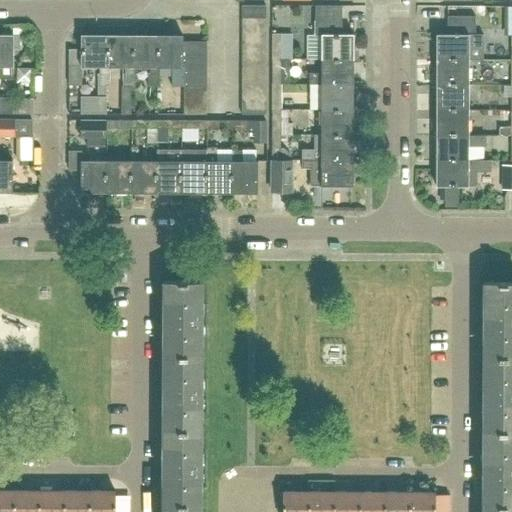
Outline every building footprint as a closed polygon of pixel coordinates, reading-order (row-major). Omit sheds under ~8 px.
[(241,6),(241,18),(265,18),(265,6),(241,6)] [(320,34),(320,60),(352,60),(353,34),(341,34),(341,6),(314,6),(314,34),(320,34)] [(436,35),(436,61),(469,61),(469,59),(483,59),(483,36),(476,36),(476,17),(447,17),(447,35),(436,35)] [(265,30),(265,18),(241,18),(241,30),(265,30)] [(241,42),(265,42),(265,30),(241,30),(241,42)] [(271,34),(271,60),(280,60),(280,34),(271,34)] [(12,35),(0,35),(0,83),(0,78),(12,77),(12,35)] [(80,98),(80,115),(106,115),(106,87),(109,87),(109,68),(106,68),(106,35),(80,35),(80,68),(99,68),(99,75),(97,75),(97,98),(80,98)] [(131,35),(106,35),(106,68),(109,68),(124,68),(124,74),(122,74),(122,86),(134,86),(134,68),(131,68),(131,35)] [(159,87),(159,68),(156,68),(156,35),(131,35),(131,68),(134,68),(149,68),(149,74),(147,74),(147,87),(159,87)] [(182,54),(182,42),(182,35),(156,35),(156,68),(159,68),(172,68),(172,87),(184,87),(184,79),(184,66),(182,67),(182,54)] [(182,42),(182,54),(206,55),(206,42),(182,42)] [(265,54),(265,42),(241,42),(241,54),(265,54)] [(182,67),(184,66),(206,67),(206,55),(182,54),(182,67)] [(265,66),(265,54),(241,54),(241,66),(265,66)] [(280,60),(271,60),(271,85),(281,85),(281,84),(289,84),(289,60),(280,60)] [(353,85),(352,60),(320,60),(320,72),(309,72),(309,84),(320,84),(320,85),(353,85)] [(436,84),(469,85),(469,61),(436,61),(436,84)] [(184,66),(184,79),(206,79),(206,67),(184,66)] [(265,78),(265,66),(241,66),(241,78),(265,78)] [(265,90),(265,78),(241,78),(241,90),(265,90)] [(206,91),(206,79),(184,79),(184,87),(184,90),(206,91)] [(436,84),(436,110),(469,110),(469,85),(436,84)] [(281,85),(271,85),(271,110),(281,110),(281,85)] [(320,85),(320,110),(353,110),(353,85),(320,85)] [(184,90),(184,103),(206,103),(206,91),(184,90)] [(265,102),(265,90),(241,90),(241,102),(265,102)] [(13,97),(0,96),(0,113),(13,114),(13,97)] [(265,115),(265,102),(241,102),(241,115),(265,115)] [(206,115),(206,103),(184,103),(183,115),(206,115)] [(281,110),(271,110),(271,135),(281,135),(281,110)] [(320,110),(320,133),(320,134),(352,134),(353,110),(320,110)] [(469,135),(469,110),(436,110),(436,135),(469,135)] [(0,119),(0,137),(13,138),(13,120),(0,119)] [(106,147),(106,130),(106,120),(80,120),(80,130),(80,139),(86,139),(86,147),(106,147)] [(106,120),(106,130),(131,130),(131,121),(106,120)] [(131,121),(131,130),(156,130),(156,121),(131,121)] [(182,130),(182,121),(156,121),(156,130),(182,130)] [(182,121),(182,130),(206,130),(206,121),(182,121)] [(206,121),(206,130),(232,130),(232,121),(206,121)] [(266,121),(257,121),(232,121),(232,130),(253,130),(253,142),(266,142),(266,121)] [(499,125),(499,134),(510,134),(510,125),(499,125)] [(320,159),(352,159),(352,134),(320,134),(320,133),(314,133),(314,148),(301,148),(301,159),(320,159)] [(33,135),(23,135),(22,157),(32,158),(33,135)] [(281,135),(271,135),(271,159),(281,159),(281,135)] [(436,135),(436,160),(469,160),(469,135),(436,135)] [(206,150),(206,194),(231,194),(232,162),(217,162),(217,146),(206,146),(206,150)] [(156,162),(156,194),(182,194),(182,162),(182,150),(156,150),(156,162)] [(182,162),(182,194),(206,194),(206,150),(182,150),(182,162)] [(232,162),(231,194),(257,194),(257,162),(242,162),(242,150),(232,150),(232,162)] [(281,159),(271,159),(271,192),(291,192),(291,160),(281,160),(281,159)] [(352,159),(320,159),(320,186),(352,186),(352,159)] [(0,192),(13,193),(13,161),(0,160),(0,192)] [(469,160),(436,160),(436,187),(468,187),(477,181),(477,171),(491,171),(491,160),(469,160)] [(106,193),(106,162),(80,161),(80,193),(106,193)] [(106,162),(106,193),(131,193),(131,162),(106,162)] [(131,162),(131,193),(156,194),(156,162),(131,162)] [(163,319),(202,319),(202,282),(163,282),(163,319)] [(483,320),(511,320),(511,282),(483,282),(483,320)] [(202,319),(163,319),(163,357),(201,357),(202,319)] [(511,357),(511,320),(483,320),(483,357),(511,357)] [(201,357),(163,357),(162,394),(201,394),(201,357)] [(511,394),(511,357),(483,357),(483,394),(511,394)] [(201,394),(162,394),(162,431),(201,431),(201,394)] [(511,432),(511,394),(483,394),(483,432),(511,432)] [(201,431),(162,431),(162,468),(201,469),(201,431)] [(511,469),(511,432),(483,432),(482,469),(511,469)] [(201,469),(162,468),(162,505),(201,505),(201,469)] [(511,469),(482,469),(482,504),(511,504),(511,469)] [(14,511),(14,491),(0,490),(0,511),(14,511)] [(39,511),(39,491),(14,491),(14,511),(39,511)] [(64,511),(65,491),(39,491),(39,511),(64,511)] [(89,511),(89,491),(65,491),(64,511),(89,511)] [(115,511),(116,491),(89,491),(89,511),(115,511)] [(308,511),(309,491),(282,491),(282,511),(308,511)] [(333,511),(334,492),(309,491),(308,511),(333,511)] [(359,511),(359,492),(334,492),(333,511),(359,511)] [(384,511),(384,492),(359,492),(359,511),(384,511)] [(409,511),(409,492),(384,492),(384,511),(409,511)] [(435,511),(436,492),(409,492),(409,511),(435,511)]
